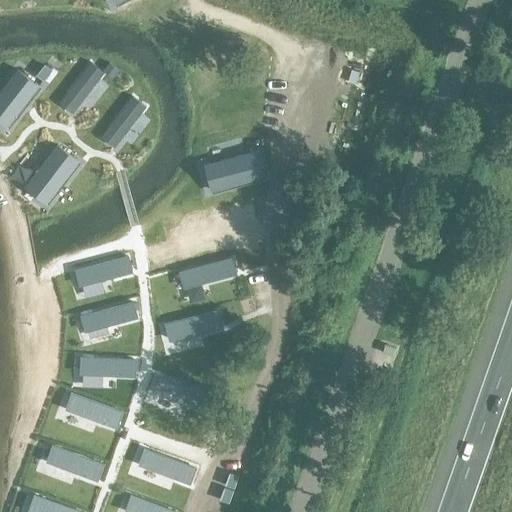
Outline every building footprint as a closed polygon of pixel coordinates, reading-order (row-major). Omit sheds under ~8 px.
[(110,62),(103,70),(114,78),(120,69),(110,62)] [(45,64),(37,75),(44,81),(53,70),(45,64)] [(60,103),(73,114),(105,75),(91,64),(60,103)] [(39,87),(18,70),(0,93),(0,114),(11,123),(39,87)] [(135,96),(101,138),(114,148),(148,106),(135,96)] [(80,162),(58,145),(28,185),(49,202),(80,162)] [(266,177),(259,152),(209,165),(216,191),(266,177)] [(72,265),(79,288),(133,272),(127,250),(72,265)] [(228,251),(177,267),(185,291),(236,275),(228,251)] [(78,309),(85,334),(140,318),(133,294),(78,309)] [(166,325),(171,343),(223,329),(218,311),(166,325)] [(382,353),(394,357),(397,349),(385,344),(382,353)] [(80,356),(80,376),(136,377),(136,356),(80,356)] [(163,371),(155,393),(197,409),(205,387),(163,371)] [(72,391),(65,409),(117,429),(124,412),(72,391)] [(52,445),(45,462),(97,482),(104,465),(52,445)] [(146,448),(139,465),(190,486),(197,469),(146,448)] [(240,475),(230,472),(225,485),(234,489),(240,475)] [(220,500),(230,503),(234,490),(225,487),(220,500)] [(176,511),(128,493),(121,510),(126,511),(176,511)] [(80,511),(34,494),(27,511),(30,511),(80,511)]
